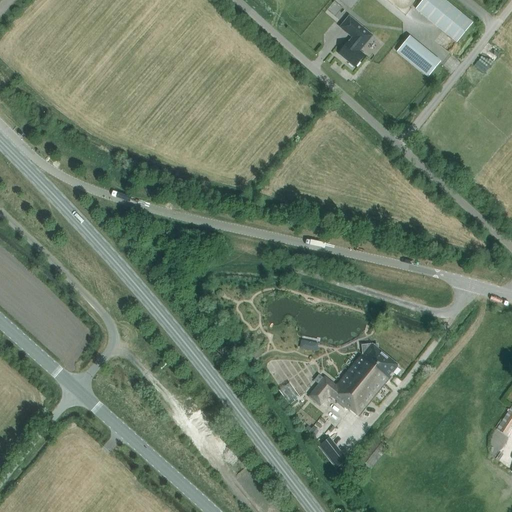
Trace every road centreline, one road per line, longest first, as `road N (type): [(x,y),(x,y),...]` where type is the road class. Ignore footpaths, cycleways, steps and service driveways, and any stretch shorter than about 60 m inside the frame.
road 1 (primary): [(313,511),(159,311),(0,145)]
road 2 (unclassified): [(77,389),(113,342),(112,329),(0,212)]
road 3 (unclassified): [(397,145),(236,0)]
road 4 (unclassified): [(511,2),(397,145)]
road 5 (track): [(284,267),(431,312)]
road 6 (unclassified): [(511,248),(397,145)]
